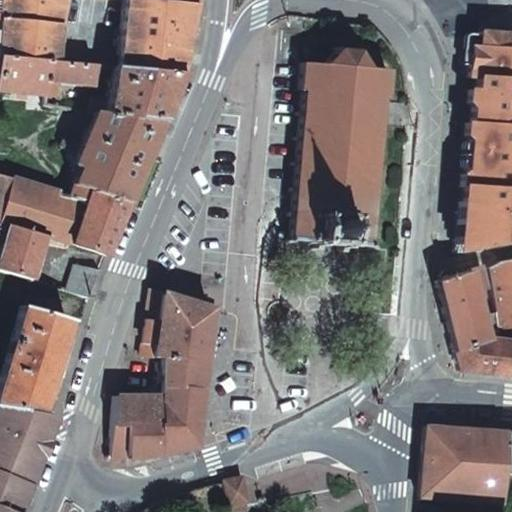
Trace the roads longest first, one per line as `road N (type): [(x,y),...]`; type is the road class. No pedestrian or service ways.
road 1 (tertiary): [(217,68),(109,318),(64,470)]
road 2 (tertiary): [(408,340),(428,137),(426,74),(399,23)]
road 3 (tertiary): [(116,495),(240,454)]
